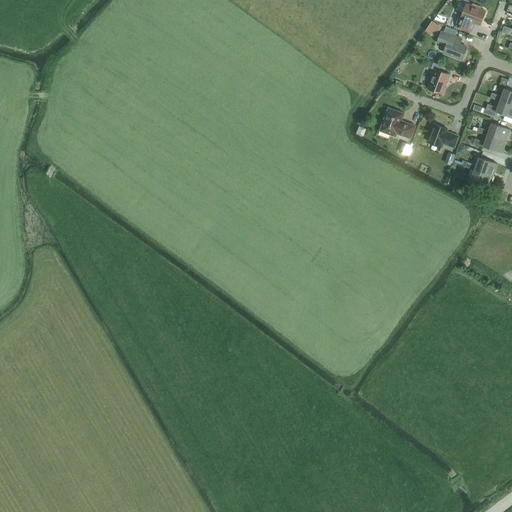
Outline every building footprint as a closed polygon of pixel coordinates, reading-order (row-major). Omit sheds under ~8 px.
[(486,11),(466,4),(461,18),(462,18),(459,28),(471,32),(475,23),(480,25),(486,11)] [(439,15),(436,22),(443,25),(446,18),(439,15)] [(456,36),(442,31),(437,42),(446,46),(444,52),(462,59),(467,47),(454,42),(456,36)] [(441,65),(433,62),(433,63),(431,68),(435,70),(428,88),(442,93),(449,74),(439,70),(441,65)] [(502,77),(499,84),(505,86),(508,79),(502,77)] [(490,97),(500,101),(500,100),(511,104),(511,90),(505,88),(501,96),(492,93),(490,97)] [(511,104),(500,100),(500,101),(497,108),(488,104),(486,109),(496,112),(497,111),(511,117),(511,104)] [(404,113),(388,107),(380,131),(396,136),(397,133),(411,138),(416,126),(401,121),(404,113)] [(477,132),(487,135),(506,141),(510,129),(492,123),(489,131),(479,127),(477,132)] [(447,131),(448,129),(434,124),(427,142),(441,147),(443,143),(454,148),(459,136),(447,131)] [(487,135),(485,142),(475,138),(473,143),(483,147),(484,146),(502,152),(506,141),(487,135)] [(411,144),(403,141),(399,152),(408,154),(411,144)] [(455,154),(449,152),(445,162),(452,164),(455,154)] [(475,169),(493,176),(498,164),(479,157),(476,165),(467,162),(465,166),(474,170),(475,169)] [(489,187),(493,176),(475,169),(474,170),(472,176),(462,173),(461,178),(471,181),(471,180),(489,187)]
